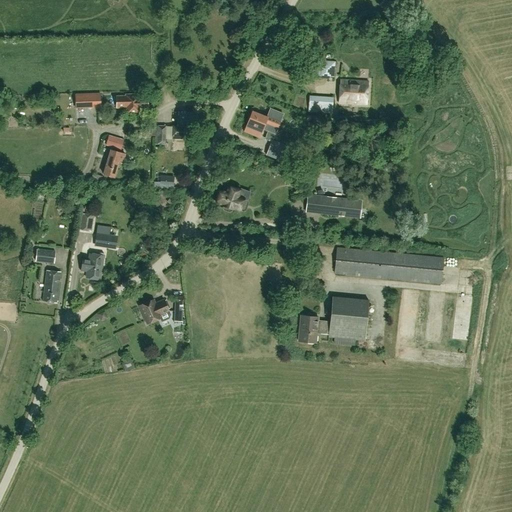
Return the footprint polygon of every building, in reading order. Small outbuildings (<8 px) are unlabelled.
[(334,77),(335,62),(318,61),(317,76),(334,77)] [(366,105),(368,82),(340,80),(339,103),(366,105)] [(148,108),(147,97),(139,97),(139,94),(126,95),(126,96),(116,96),(117,107),(131,107),(131,113),(139,113),(139,108),(148,108)] [(100,95),(81,96),(81,108),(100,107),(100,95)] [(332,114),(333,97),(309,96),(308,112),(332,114)] [(275,133),(283,114),(270,109),(266,117),(252,112),(244,131),(259,137),(263,129),(275,133)] [(196,129),(197,112),(178,112),(177,126),(171,126),(170,139),(188,140),(188,129),(196,129)] [(165,139),(166,126),(156,125),(155,144),(168,145),(168,140),(165,139)] [(154,136),(154,128),(144,128),(144,134),(148,134),(148,136),(154,136)] [(124,139),(116,137),(109,135),(105,144),(121,150),(124,139)] [(282,161),(288,146),(273,140),(272,142),(266,155),(282,161)] [(114,177),(118,163),(119,161),(122,162),(125,154),(112,150),(109,160),(108,159),(103,174),(114,177)] [(160,182),(160,187),(173,188),(173,187),(174,178),(161,177),(160,182)] [(223,206),(232,209),(233,209),(243,212),(246,211),(249,204),(247,201),(250,192),(242,189),(241,191),(228,187),(226,193),(220,190),(219,192),(217,193),(216,199),(216,201),(216,203),(223,205),(223,206)] [(305,213),(360,219),(362,200),(307,194),(305,213)] [(91,231),(94,215),(81,213),(79,230),(91,231)] [(116,247),(117,239),(109,237),(96,235),(94,244),(116,247)] [(441,283),(443,258),(337,248),(335,273),(441,283)] [(54,264),(55,251),(37,249),(36,261),(54,264)] [(100,280),(104,256),(103,256),(104,253),(99,253),(99,255),(90,254),(89,258),(83,257),(81,270),(87,271),(86,277),(100,280)] [(57,303),(58,295),(61,272),(47,270),(43,302),(57,303)] [(365,340),(369,301),(332,297),(330,322),(318,320),(318,317),(301,316),(298,341),(316,343),(317,333),(329,335),(328,337),(365,340)] [(169,319),(170,315),(164,300),(155,304),(153,301),(154,301),(153,300),(139,306),(147,324),(160,319),(161,322),(169,319)] [(174,300),(173,321),(182,322),(182,325),(185,325),(185,319),(182,319),(183,300),(174,300)] [(456,310),(455,340),(470,341),(471,310),(456,310)] [(105,312),(98,314),(101,321),(107,318),(105,312)] [(429,324),(429,341),(438,342),(438,324),(429,324)]
